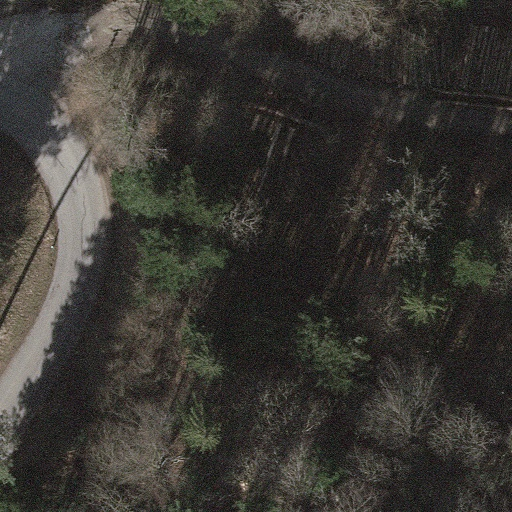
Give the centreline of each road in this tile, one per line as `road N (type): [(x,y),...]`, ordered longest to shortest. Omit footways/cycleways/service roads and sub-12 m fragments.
road 1 (track): [(0,65),(19,37),(116,9),(312,67),(511,102)]
road 2 (unclassified): [(0,132),(57,168),(71,300),(0,478)]
